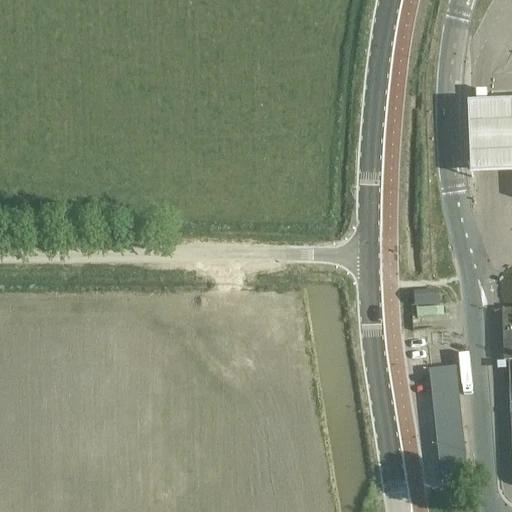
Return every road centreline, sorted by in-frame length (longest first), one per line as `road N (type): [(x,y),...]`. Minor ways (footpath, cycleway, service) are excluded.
road 1 (unclassified): [(0,257),(366,258)]
road 2 (tertiary): [(366,258),(370,146),(390,0)]
road 3 (tertiary): [(397,511),(366,258)]
